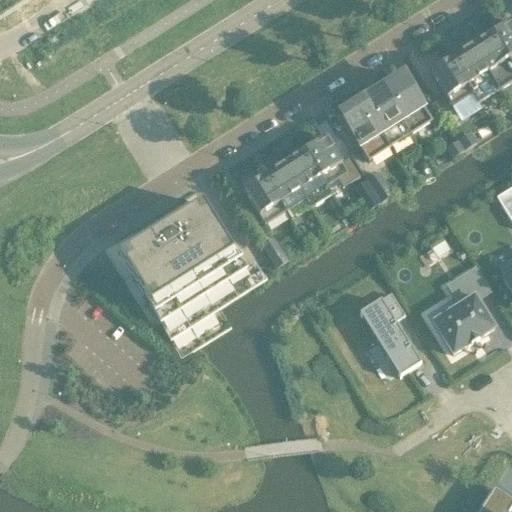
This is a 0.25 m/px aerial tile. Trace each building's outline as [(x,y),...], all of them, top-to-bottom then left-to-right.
[(511,24),(492,37),(511,68),(511,24)] [(511,84),(511,68),(492,37),(471,50),(499,93),(511,84)] [(499,93),(471,50),(450,63),(472,98),(478,106),(499,93)] [(472,98),(450,63),(430,76),(452,110),(472,98)] [(432,124),(409,89),(403,79),(383,91),(411,137),(432,124)] [(378,86),(374,80),(367,85),(370,91),(378,86)] [(411,137),(383,91),(362,104),(391,150),(411,137)] [(391,150),(362,104),(342,117),(340,118),(346,128),(346,129),(368,164),(391,150)] [(476,146),(470,136),(458,144),(464,153),(476,146)] [(347,176),(325,141),(305,154),(327,189),(347,176)] [(464,153),(458,144),(446,151),(452,161),(464,153)] [(332,197),(327,189),(305,154),(283,168),(305,203),(310,211),(332,197)] [(305,203),(283,168),(264,180),(286,215),(289,213),(305,203)] [(393,198),(378,175),(366,183),(381,206),(393,198)] [(286,215),(264,180),(242,193),(264,228),(286,215)] [(381,206),(366,183),(354,190),(368,213),(381,206)] [(511,190),(497,200),(511,225),(511,190)] [(202,205),(119,257),(172,341),(264,283),(253,265),(244,271),(202,205)] [(294,221),(289,213),(286,215),(291,223),(294,221)] [(288,264),(274,242),(262,249),(276,271),(288,264)] [(511,262),(499,270),(506,280),(502,282),(511,297),(511,262)] [(460,281),(473,301),(474,300),(476,303),(490,295),(475,271),(460,281)] [(421,367),(395,326),(405,319),(391,297),(359,317),(400,380),(421,367)] [(493,331),(476,303),(474,300),(473,301),(433,326),(453,357),(467,348),(468,349),(480,341),(479,340),(493,331)] [(479,511),(510,511),(511,509),(511,504),(493,492),(479,511)]
